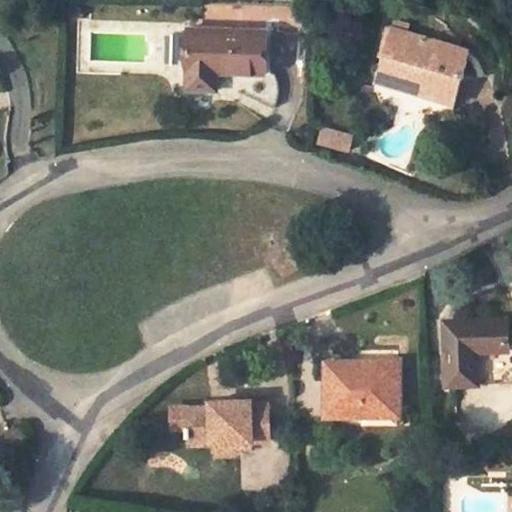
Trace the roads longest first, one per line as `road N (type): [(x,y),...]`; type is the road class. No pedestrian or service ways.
road 1 (residential): [(449,231),(349,181),(232,163),(94,166),(13,195),(0,215)]
road 2 (residential): [(83,422),(173,353),(449,231)]
